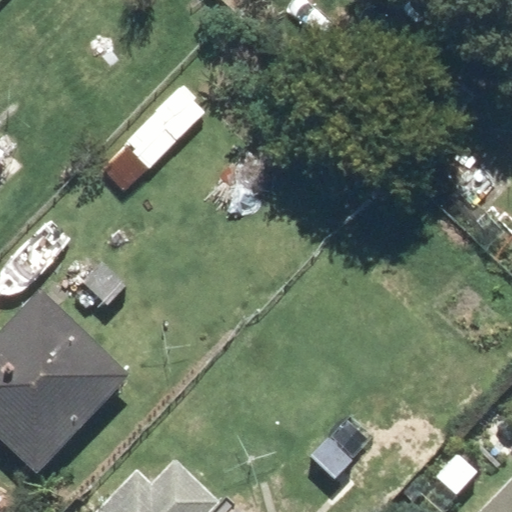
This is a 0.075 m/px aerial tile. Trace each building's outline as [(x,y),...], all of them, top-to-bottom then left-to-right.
[(0,131),(0,162),(15,146),(0,131)] [(82,246),(59,272),(107,314),(130,288),(82,246)] [(0,447),(37,482),(131,382),(35,291),(0,328),(0,447)] [(172,464),(148,488),(135,475),(98,511),(215,511),(218,510),(172,464)] [(511,511),(511,477),(479,511),(511,511)]
